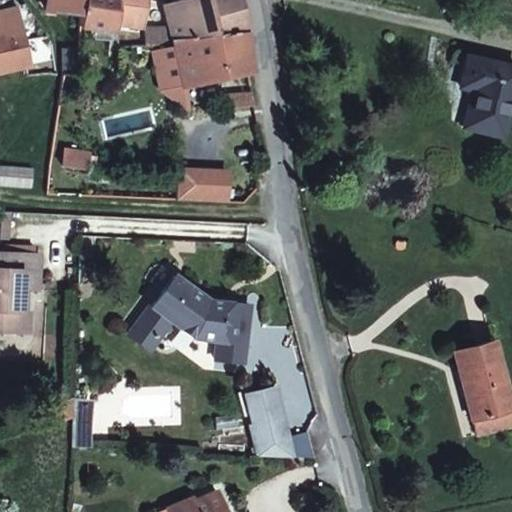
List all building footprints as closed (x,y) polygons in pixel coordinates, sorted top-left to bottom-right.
[(0,35),(21,28),(25,36),(44,32),(46,28),(27,0),(4,0),(0,1),(0,35)] [(119,22),(119,0),(79,0),(79,4),(78,20),(111,25),(110,43),(119,43),(119,22)] [(119,0),(119,22),(145,25),(148,0),(119,0)] [(239,0),(170,0),(168,1),(176,38),(245,25),(239,0)] [(253,66),(245,25),(176,38),(177,41),(186,82),(253,66)] [(21,28),(0,35),(0,67),(30,57),(21,28)] [(81,67),(80,45),(64,43),(64,66),(81,67)] [(472,127),(507,137),(511,118),(511,68),(477,59),(469,90),(480,93),(472,127)] [(4,168),(3,186),(39,188),(40,170),(4,168)] [(45,285),(46,252),(0,251),(0,330),(28,331),(28,308),(23,308),(23,284),(29,284),(45,285)] [(137,326),(154,344),(171,329),(193,348),(212,351),(208,371),(224,376),(233,373),(245,322),(213,317),(178,286),(137,326)] [(480,424),(511,414),(511,390),(499,343),(463,353),(480,424)] [(48,399),(46,423),(74,415),(75,401),(48,399)] [(484,441),(511,433),(511,414),(480,424),(484,441)] [(156,511),(199,511),(193,497),(203,492),(191,469),(145,487),(156,511)]
